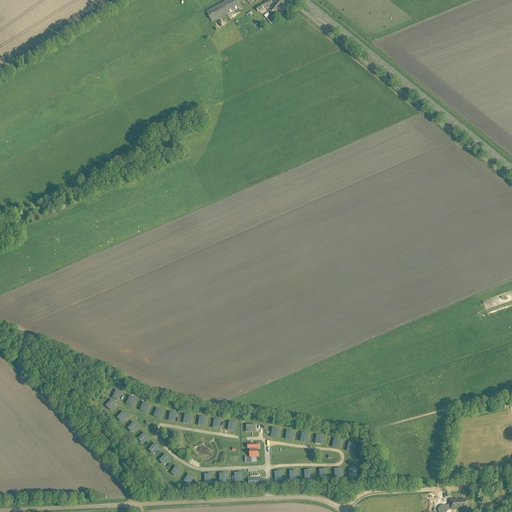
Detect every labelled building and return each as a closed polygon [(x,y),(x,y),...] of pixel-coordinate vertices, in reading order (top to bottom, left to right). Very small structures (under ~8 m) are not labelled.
[(221,4),(206,12),(212,23),(241,7),(237,0),(227,0),(221,4)] [(272,3),(270,0),(269,0),(255,8),(258,13),(263,10),(263,8),(272,3)] [(274,1),(268,9),(267,10),(276,17),(281,10),(280,9),(278,8),(283,1),(281,0),(274,0),(274,1)] [(266,19),(270,25),(274,23),(270,16),(266,19)] [(129,398),(126,404),(133,407),(136,401),(129,398)] [(110,401),(106,405),(110,410),(115,406),(110,401)] [(140,410),(147,413),(149,407),(142,404),(140,410)] [(153,416),(160,419),(163,413),(156,410),(153,416)] [(123,411),(118,416),(123,421),(128,417),(123,411)] [(169,414),(168,420),(176,422),(177,415),(169,414)] [(199,419),(198,425),(205,427),(206,420),(199,419)] [(134,432),(139,427),(134,422),(129,427),(134,432)] [(139,437),(144,443),(149,438),(144,433),(139,437)] [(339,448),(341,442),(334,440),(332,446),(339,448)] [(150,448),(155,453),(160,449),(155,443),(150,448)] [(247,458),(245,458),(245,463),(247,463),(251,463),(256,462),(256,458),(256,457),(258,457),(258,450),(257,450),(257,449),(259,449),(259,444),(247,445),(247,449),(250,449),(250,450),(249,450),(249,458),(247,458)] [(165,464),(170,459),(165,454),(160,459),(165,464)] [(172,472),(178,475),(182,470),(175,466),(172,472)] [(188,474),(185,479),(191,483),(194,477),(188,474)] [(459,509),(467,508),(466,500),(457,501),(457,500),(449,500),(450,511),(459,510),(459,509)]
